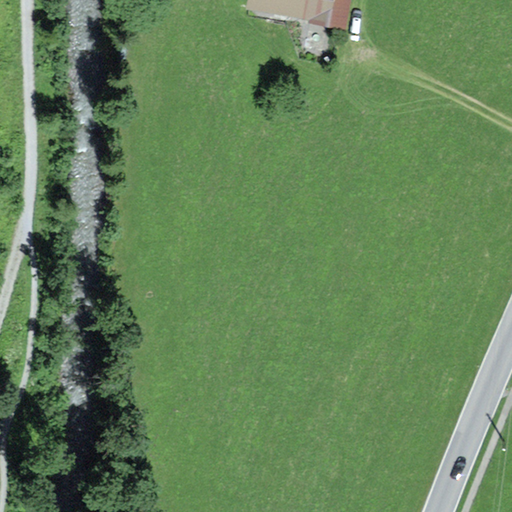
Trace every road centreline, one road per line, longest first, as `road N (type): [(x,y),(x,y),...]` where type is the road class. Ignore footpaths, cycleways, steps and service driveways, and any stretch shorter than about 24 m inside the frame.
road 1 (track): [(24,0),(34,276),(28,364),(6,427),(0,503)]
road 2 (secondary): [(511,333),(439,511)]
road 3 (unknown): [(511,125),(362,39)]
